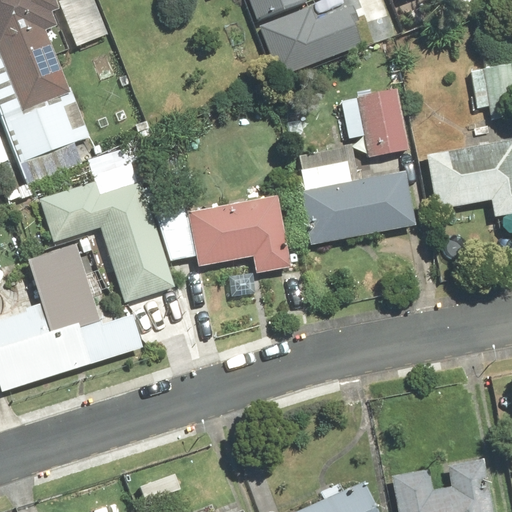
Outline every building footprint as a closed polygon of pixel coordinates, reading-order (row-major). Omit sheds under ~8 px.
[(0,0),(0,125),(16,166),(83,139),(40,34),(52,29),(46,15),(54,12),(48,0),(0,0)] [(88,0),(61,0),(52,4),(71,52),(104,39),(88,0)] [(246,0),(252,15),(289,0),(246,0)] [(309,7),(257,26),(275,75),(362,43),(348,5),(313,18),(309,7)] [(511,99),(506,65),(465,72),(471,112),(484,110),(487,125),(511,120),(511,99)] [(395,92),(338,103),(345,141),(358,138),(362,162),(406,154),(395,92)] [(511,143),(511,142),(420,157),(429,214),(485,205),(488,222),(511,218),(511,143)] [(299,193),(294,194),(304,249),(412,230),(401,174),(353,183),(346,149),(293,159),(299,193)] [(89,183),(34,201),(49,245),(95,230),(121,308),(172,291),(136,184),(94,198),(89,183)] [(273,198),(152,220),(165,263),(189,259),(191,272),(246,262),(249,278),(287,271),(273,198)] [(70,247),(19,264),(43,335),(94,317),(70,247)] [(223,318),(261,307),(256,291),(218,302),(223,318)] [(0,322),(0,392),(137,353),(126,315),(36,342),(28,315),(0,322)] [(420,472),(385,478),(391,511),(487,511),(478,461),(440,468),(444,491),(425,494),(420,472)] [(279,511),(263,472),(245,479),(258,511),(279,511)] [(174,474),(137,485),(143,505),(180,494),(174,474)] [(368,511),(357,485),(294,511),(368,511)]
